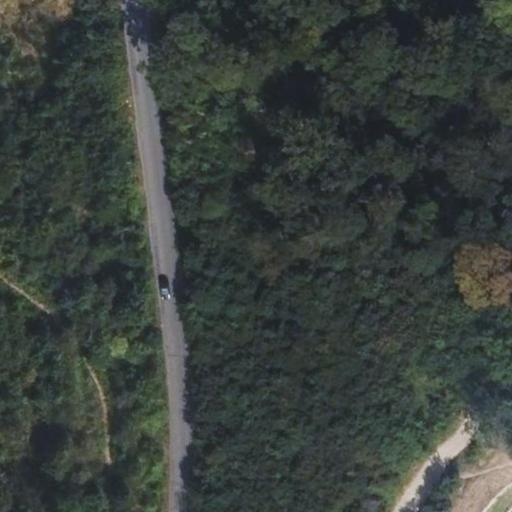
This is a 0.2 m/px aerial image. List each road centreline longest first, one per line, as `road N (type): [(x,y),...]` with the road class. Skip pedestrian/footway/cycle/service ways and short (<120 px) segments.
road 1 (tertiary): [(176,511),(175,381),(130,0)]
road 2 (track): [(0,272),(70,333),(97,376),(110,421),(104,511)]
road 3 (track): [(444,461),(511,352)]
